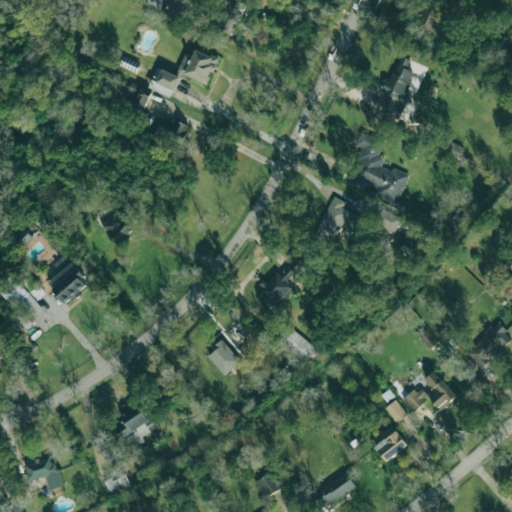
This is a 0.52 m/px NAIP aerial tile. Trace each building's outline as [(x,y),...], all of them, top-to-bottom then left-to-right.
[(181,20),(187,7),(170,0),(169,0),(164,13),(181,20)] [(234,35),(248,4),(239,0),(231,0),(219,28),(234,35)] [(427,37),(432,25),(436,27),(444,10),(427,2),(414,30),(427,37)] [(193,54),(187,51),(177,72),(207,85),(219,59),(196,49),(193,54)] [(381,90),(389,95),(380,109),(394,117),(419,76),(406,68),(410,60),(402,56),(381,90)] [(172,97),(180,76),(161,69),(157,79),(152,78),(149,89),(172,97)] [(151,97),(136,87),(128,99),(143,109),(151,97)] [(188,127),(158,114),(149,134),(179,147),(188,127)] [(408,174),(392,168),(391,171),(381,167),(385,157),(379,155),(384,140),(361,132),(355,147),(361,149),(348,185),(361,190),(364,183),(376,187),(373,195),(397,203),(408,174)] [(342,207),(345,202),(335,196),(314,233),(331,243),(343,222),(356,229),(362,219),(342,207)] [(394,232),(403,219),(383,205),(374,219),(394,232)] [(102,225),(121,242),(133,229),(115,212),(102,225)] [(33,238),(25,229),(13,239),(22,249),(33,238)] [(54,264),(61,272),(48,283),(65,304),(89,285),(65,255),(54,264)] [(304,265),(295,256),(258,291),(273,307),(293,288),(287,281),(304,265)] [(0,292),(26,329),(46,314),(16,275),(0,286),(0,292)] [(40,298),(45,290),(35,284),(30,293),(40,298)] [(466,354),(481,368),(511,336),(498,324),(494,328),(492,326),(466,354)] [(316,350),(290,326),(275,342),(301,366),(316,350)] [(438,341),(426,329),(419,337),(430,349),(438,341)] [(233,373),(227,366),(240,354),(220,333),(199,353),(224,381),(233,373)] [(456,398),(435,370),(425,378),(433,389),(427,393),(440,410),(456,398)] [(403,401),(414,411),(429,395),(418,385),(403,401)] [(385,408),(397,423),(408,415),(396,400),(385,408)] [(143,437),(156,429),(140,402),(120,414),(128,428),(119,433),(129,450),(145,441),(143,437)] [(386,461),(408,445),(397,430),(375,446),(386,461)] [(62,486),(54,456),(24,464),(29,481),(46,477),(49,490),(62,486)] [(254,482),(264,498),(281,488),(271,472),(254,482)] [(316,491),(326,506),(356,486),(346,472),(316,491)] [(105,483),(111,496),(131,486),(125,473),(105,483)]
